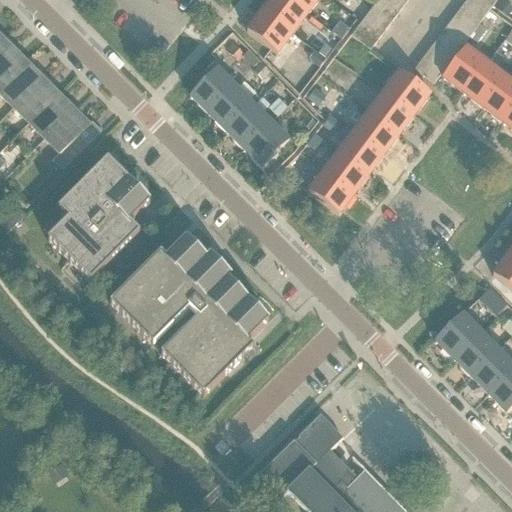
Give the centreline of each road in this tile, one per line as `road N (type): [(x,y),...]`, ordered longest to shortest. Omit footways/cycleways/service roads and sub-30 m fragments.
road 1 (unclassified): [(322,297),(47,17)]
road 2 (unclassified): [(511,489),(322,297)]
road 3 (residential): [(322,297),(369,242),(395,257),(435,202)]
